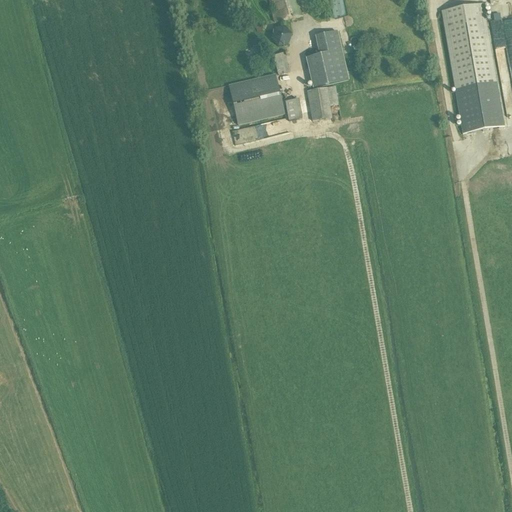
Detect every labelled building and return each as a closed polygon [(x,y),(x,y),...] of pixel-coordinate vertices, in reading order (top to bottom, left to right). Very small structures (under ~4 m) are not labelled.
[(269,0),(274,24),(303,18),(297,0),(269,0)] [(483,5),(441,13),(462,135),(504,128),(483,5)] [(288,46),(292,36),(284,28),(274,30),(271,40),(278,48),(288,46)] [(313,90),(349,81),(337,32),(315,37),(320,55),(306,59),(313,90)] [(278,76),(290,73),(284,53),(273,57),(278,76)] [(238,127),(285,116),(275,75),(228,86),(238,127)] [(335,87),(306,92),(312,122),(332,119),(330,107),(338,105),(335,87)] [(288,122),(302,120),(299,100),(285,103),(288,122)]
